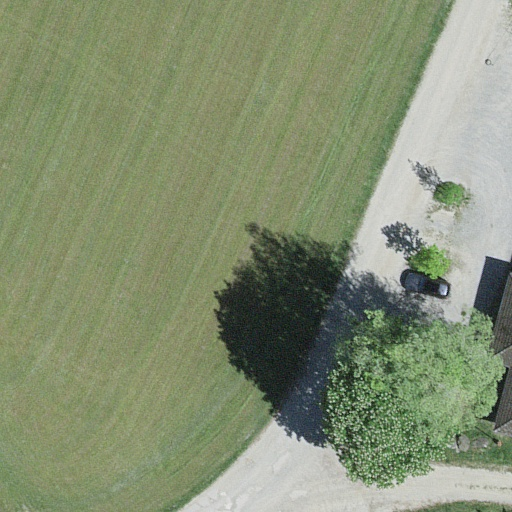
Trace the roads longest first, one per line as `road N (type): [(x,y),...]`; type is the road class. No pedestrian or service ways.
road 1 (track): [(243,511),(280,480),(480,0)]
road 2 (track): [(280,480),(511,483)]
